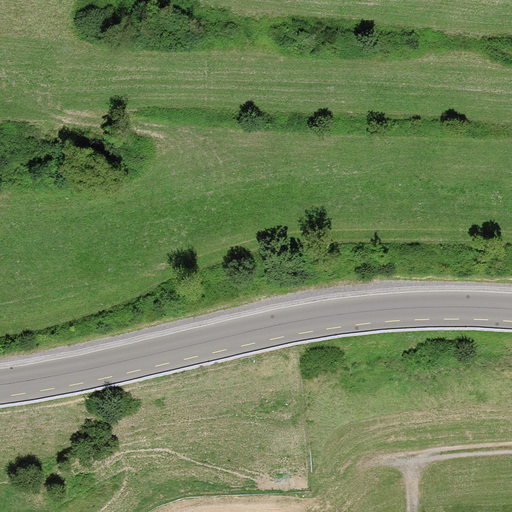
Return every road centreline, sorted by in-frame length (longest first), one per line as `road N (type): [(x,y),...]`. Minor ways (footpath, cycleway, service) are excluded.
road 1 (track): [(0,324),(333,233),(511,242)]
road 2 (tertiary): [(0,387),(285,323),(404,309),(511,309)]
road 3 (track): [(408,511),(405,470),(419,457),(511,450)]
